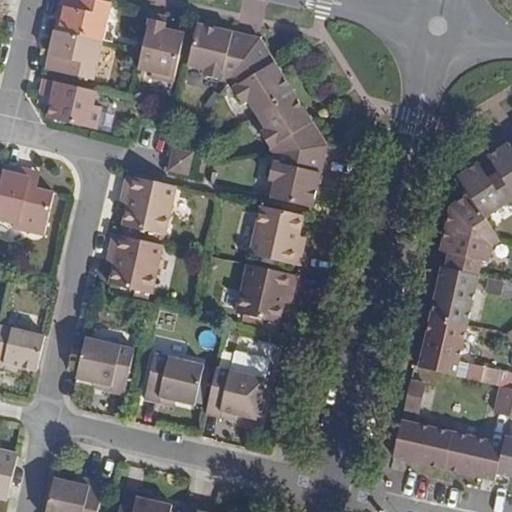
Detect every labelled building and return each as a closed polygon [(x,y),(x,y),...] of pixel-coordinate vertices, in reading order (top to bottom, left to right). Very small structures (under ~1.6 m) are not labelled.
[(102,41),(110,2),(101,0),(62,0),(61,6),(66,8),(63,17),(59,16),(55,30),(102,41)] [(165,17),(151,14),(143,50),(139,69),(151,72),(151,77),(174,83),(184,33),(173,31),(163,29),(165,17)] [(195,36),(188,66),(203,69),(202,77),(228,82),(240,65),(247,36),(230,32),(223,30),(198,25),(195,36)] [(102,41),(55,30),(51,49),(47,70),(93,80),(102,41)] [(248,102),(256,116),(293,92),(280,71),(275,64),(260,39),(247,36),(240,65),(228,82),(242,105),(248,102)] [(96,91),(44,79),(42,89),(40,97),(52,100),(47,118),(95,129),(100,108),(92,106),(96,91)] [(294,151),(324,158),(327,146),(311,120),(307,113),(293,92),(256,116),(266,130),(261,132),(274,155),(294,151)] [(511,200),(511,147),(509,143),(488,157),(492,163),(499,172),(494,175),(511,201),(511,200)] [(173,150),(169,170),(187,173),(192,154),(173,150)] [(274,183),(271,198),(312,207),(318,183),(320,175),(324,158),(294,151),(274,155),(267,180),(274,183)] [(511,201),(494,175),(489,179),(483,169),(479,163),(458,177),(469,194),(484,217),(511,201)] [(499,172),(492,163),(483,169),(489,179),(494,175),(499,172)] [(31,171),(4,165),(0,183),(0,219),(12,222),(11,228),(44,236),(54,193),(37,189),(27,187),(31,171)] [(27,187),(37,189),(41,173),(31,171),(27,187)] [(129,205),(124,227),(130,229),(160,234),(164,235),(175,186),(161,183),(128,175),(124,191),(128,192),(125,205),(129,205)] [(490,225),(484,217),(469,194),(451,207),(446,228),(475,234),(490,225)] [(299,266),(303,251),(298,250),(300,236),(298,236),(303,215),(261,206),(250,255),(299,266)] [(447,268),(474,275),(478,260),(488,261),(491,246),(501,241),(490,225),(475,234),(446,228),(441,251),(451,253),(447,268)] [(158,240),(160,234),(130,229),(129,234),(158,240)] [(115,263),(110,286),(151,293),(162,245),(122,236),(114,234),(111,249),(114,250),(111,263),(115,263)] [(298,250),(303,251),(306,237),(300,236),(298,250)] [(237,313),(278,324),(283,302),(286,303),(289,290),(293,291),(297,276),(248,265),(237,313)] [(478,275),(474,275),(447,268),(443,267),(431,317),(467,326),(478,275)] [(486,293),(511,298),(511,282),(489,278),(486,293)] [(456,376),(467,326),(431,317),(420,368),(456,376)] [(19,368),(37,371),(45,336),(0,326),(0,368),(3,369),(5,363),(19,368)] [(134,349),(86,338),(77,379),(96,383),(107,385),(105,391),(124,395),(134,349)] [(230,371),(216,368),(206,414),(224,419),(226,413),(237,416),(256,419),(269,360),(234,352),(230,371)] [(166,399),(175,402),(195,405),(203,365),(155,353),(144,399),(164,405),(166,399)] [(5,363),(3,369),(17,372),(19,368),(5,363)] [(466,378),(496,385),(499,369),(469,363),(466,378)] [(411,382),(405,410),(419,414),(425,385),(411,382)] [(510,417),(511,408),(511,388),(501,386),(494,414),(510,418),(510,417)] [(174,408),(175,402),(166,399),(164,405),(174,408)] [(414,463),(445,470),(453,433),(402,422),(394,458),(414,463)] [(467,475),(495,482),(497,474),(504,445),(453,433),(445,470),(467,475)] [(504,445),(497,474),(511,477),(511,438),(506,437),(504,445)] [(0,496),(8,498),(18,455),(0,450),(0,496)] [(83,485),(85,478),(75,476),(74,483),(83,485)] [(54,478),(46,511),(97,511),(104,482),(85,478),(83,485),(74,483),(54,478)] [(143,492),(125,489),(118,511),(169,511),(171,505),(153,500),(142,498),(143,492)] [(186,502),(183,511),(204,511),(206,506),(186,502)]
